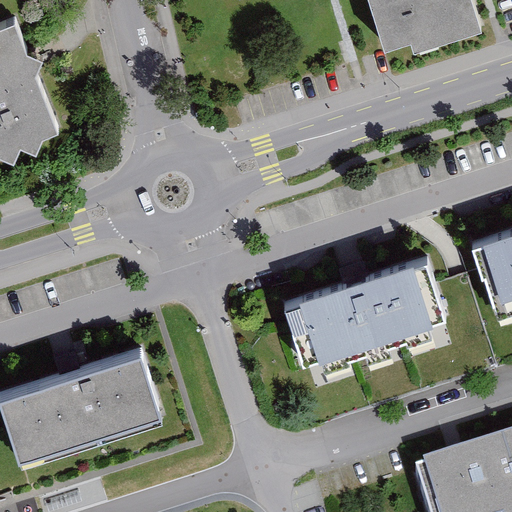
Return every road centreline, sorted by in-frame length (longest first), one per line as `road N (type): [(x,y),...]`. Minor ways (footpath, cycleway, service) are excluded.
road 1 (residential): [(210,178),(511,77)]
road 2 (residential): [(262,466),(511,396)]
road 3 (residential): [(185,225),(262,466)]
road 4 (residential): [(161,154),(129,0)]
road 5 (residential): [(140,205),(0,246)]
